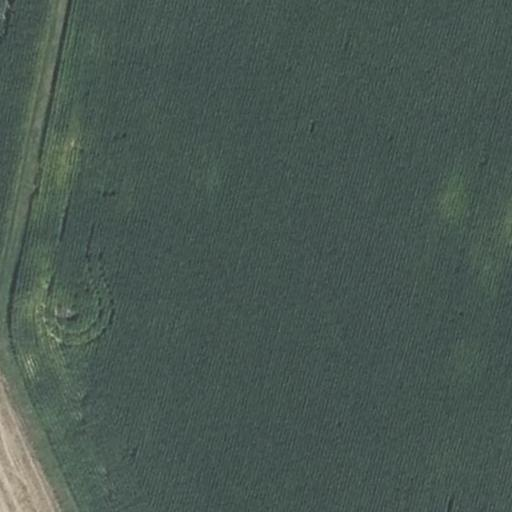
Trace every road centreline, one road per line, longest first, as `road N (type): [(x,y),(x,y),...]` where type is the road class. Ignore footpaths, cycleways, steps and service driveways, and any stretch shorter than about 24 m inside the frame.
road 1 (track): [(63,0),(0,311)]
road 2 (track): [(0,331),(75,511)]
